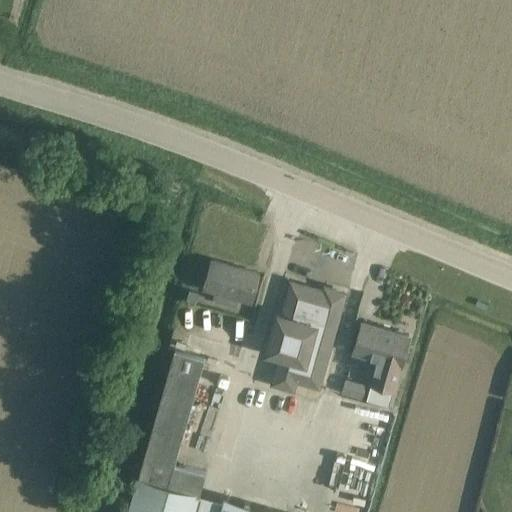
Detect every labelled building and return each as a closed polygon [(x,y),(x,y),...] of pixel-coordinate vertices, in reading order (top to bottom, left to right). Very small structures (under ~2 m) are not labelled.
[(212,260),(204,288),(215,291),(212,300),(236,306),(238,298),(250,301),(258,273),(212,260)] [(318,386),(332,335),(338,316),(344,292),(325,287),(323,292),(291,282),(282,315),(277,313),(267,351),(280,355),(273,383),(292,389),(295,379),(318,386)] [(178,315),(175,324),(190,329),(193,320),(178,315)] [(371,382),(366,399),(389,406),(409,336),(362,322),(354,351),(378,358),(371,382)] [(240,325),(231,330),(235,339),(245,335),(240,325)] [(169,368),(128,511),(193,511),(205,472),(174,463),(204,357),(175,349),(169,368)] [(346,380),(342,393),(362,399),(366,386),(346,380)] [(285,511),(223,495),(221,500),(218,511),(285,511)]
